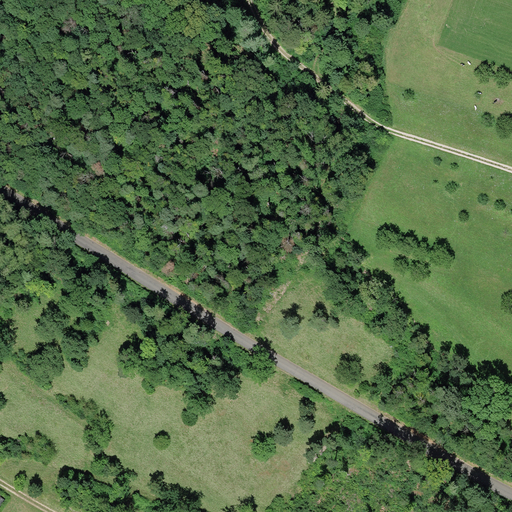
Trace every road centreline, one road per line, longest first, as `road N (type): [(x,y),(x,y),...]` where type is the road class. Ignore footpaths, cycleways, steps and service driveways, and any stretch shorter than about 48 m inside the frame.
road 1 (unclassified): [(0,193),(511,498)]
road 2 (track): [(246,0),(306,73),(361,116),(511,171)]
road 3 (track): [(0,462),(97,477),(201,511)]
